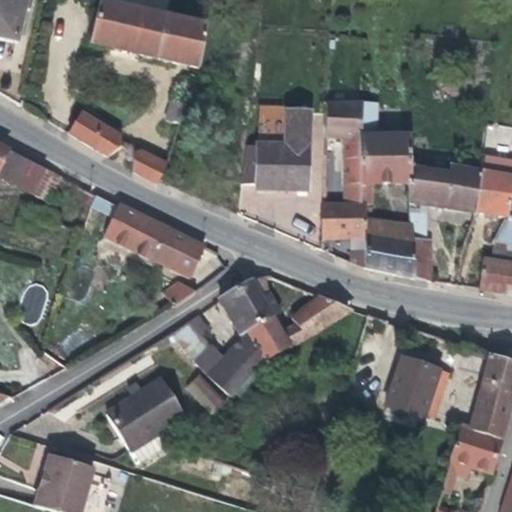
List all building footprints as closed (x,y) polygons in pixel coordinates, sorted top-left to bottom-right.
[(0,0),(0,31),(16,36),(24,0),(0,0)] [(198,17),(200,18),(209,20),(213,2),(201,0),(198,17)] [(209,20),(200,18),(199,23),(100,1),(90,45),(198,70),(209,20)] [(180,125),(186,106),(172,101),(165,121),(180,125)] [(365,219),(366,219),(366,206),(365,185),(360,185),(360,136),(361,136),(363,104),(326,104),(324,141),(334,140),(343,140),(344,205),(322,205),(322,240),(350,240),(350,264),(364,270),(364,241),(365,241),(365,219)] [(378,104),(363,104),(361,136),(377,136),(378,104)] [(255,190),(306,192),(309,115),(286,113),(285,147),(257,145),(255,190)] [(120,137),(82,114),(68,135),(107,158),(121,147),(120,137)] [(360,185),(365,185),(366,206),(371,206),(370,186),(409,185),(410,185),(410,160),(410,136),(377,136),(361,136),(360,136),(360,185)] [(333,156),(334,140),(324,141),(323,156),(333,156)] [(60,179),(8,150),(0,146),(0,177),(48,203),(60,179)] [(157,186),(159,182),(167,166),(140,152),(133,155),(132,173),(157,186)] [(474,214),(507,219),(511,183),(511,161),(482,157),(480,173),(474,214)] [(409,204),(425,207),(474,214),(480,173),(451,166),(449,174),(417,169),(417,160),(410,160),(410,185),(409,185),(409,204)] [(511,183),(507,219),(492,243),(511,247),(511,183)] [(21,202),(11,225),(42,239),(53,216),(21,202)] [(409,204),(410,221),(425,223),(425,207),(409,204)] [(189,278),(205,247),(197,244),(119,205),(104,236),(189,278)] [(413,245),(396,243),(396,224),(366,219),(365,219),(365,241),(364,241),(364,270),(414,280),(413,245)] [(429,243),(425,242),(425,223),(410,221),(410,226),(412,226),(413,245),(414,280),(430,283),(429,243)] [(413,245),(412,226),(410,226),(396,224),(396,243),(413,245)] [(511,247),(492,243),(490,262),(511,265),(511,247)] [(511,265),(490,262),(482,261),(478,291),(511,296),(511,265)] [(269,296),(264,278),(251,281),(262,300),(269,296)] [(273,319),(281,315),(269,296),(262,300),(251,281),(219,300),(241,339),(220,362),(207,377),(223,392),(230,398),(233,395),(254,373),(264,363),(246,333),(273,319)] [(174,309),(196,294),(179,283),(163,294),(174,309)] [(297,326),(307,338),(350,313),(351,310),(320,297),(291,318),(297,326)] [(209,332),(197,317),(188,322),(200,338),(209,332)] [(264,363),(290,348),(282,333),(273,319),(246,333),(264,363)] [(171,335),(194,365),(207,377),(220,362),(200,338),(188,322),(171,335)] [(290,348),(307,338),(297,326),(282,333),(290,348)] [(511,363),(489,356),(470,430),(503,441),(511,406),(511,363)] [(386,407),(424,419),(438,371),(401,359),(386,407)] [(434,422),(448,374),(438,371),(424,419),(434,422)] [(271,390),(254,373),(233,395),(251,412),(271,390)] [(140,393),(132,399),(105,416),(135,465),(165,447),(157,435),(184,419),(161,381),(140,393)] [(132,399),(140,393),(135,385),(126,390),(132,399)] [(216,399),(223,405),(230,398),(223,392),(216,399)] [(0,404),(9,399),(0,395),(0,404)] [(493,475),(503,441),(470,430),(462,427),(447,473),(455,475),(468,479),(471,468),(493,475)] [(34,507),(51,511),(79,511),(92,470),(49,457),(34,507)] [(455,475),(447,473),(441,493),(450,496),(455,475)] [(511,511),(511,476),(500,511),(511,511)] [(308,511),(315,493),(300,488),(293,511),(308,511)]
